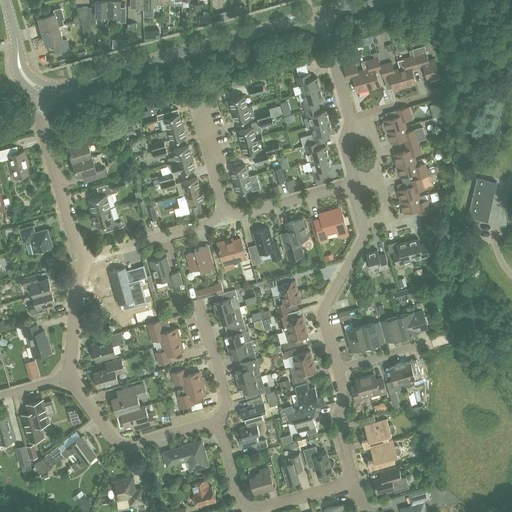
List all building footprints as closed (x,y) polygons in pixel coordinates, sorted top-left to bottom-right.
[(108,15),(107,0),(95,0),(96,7),(77,7),(83,28),(90,28),(90,22),(96,22),(96,15),(108,15)] [(120,0),(107,0),(108,15),(120,15),(120,22),(126,22),(126,11),(120,11),(120,0)] [(163,5),(162,0),(143,0),(144,8),(143,8),(143,16),(154,16),(154,7),(152,7),(152,5),(161,5),(161,10),(163,10),(163,5)] [(197,9),(197,3),(190,3),(189,9),(187,9),(186,16),(195,16),(195,9),(197,9)] [(59,25),(59,26),(65,24),(63,19),(65,18),(62,6),(53,9),(54,12),(45,15),(44,12),(38,14),(39,17),(38,17),(42,30),(59,25)] [(221,20),(229,17),(227,10),(219,13),(221,20)] [(63,39),(59,26),(59,25),(42,30),(46,44),(63,39)] [(397,29),(400,36),(407,34),(405,27),(397,29)] [(156,38),(160,37),(159,29),(143,30),(144,41),(156,38)] [(429,60),(426,53),(424,45),(412,49),(414,56),(415,56),(418,68),(424,66),(428,80),(440,77),(435,59),(429,60)] [(92,52),(93,56),(97,55),(103,53),(106,52),(105,48),(102,49),(101,46),(95,48),(96,51),(92,52)] [(398,60),(400,69),(405,87),(417,84),(413,70),(418,68),(415,56),(414,56),(403,59),(398,60)] [(382,70),(381,66),(380,66),(378,58),(367,61),(369,69),(364,71),(369,89),(380,86),(376,72),(382,70)] [(294,62),(296,68),(306,65),(305,59),(294,62)] [(405,87),(400,69),(395,70),(393,62),(381,66),(382,70),(384,78),(390,76),(394,90),(405,87)] [(369,89),(364,71),(358,72),(356,64),(345,67),(348,80),(354,79),(357,92),(369,89)] [(302,92),(320,87),(317,77),(309,79),(308,73),(296,77),(298,85),(300,85),(302,92)] [(266,87),(265,84),(263,84),(249,88),(251,95),(265,91),(264,88),(266,87)] [(305,109),(317,106),(315,100),(323,98),(320,87),(302,92),(304,101),(302,101),(305,109)] [(231,111),(247,106),(244,94),(229,99),(231,105),(230,105),(231,111)] [(167,129),(183,124),(182,119),(180,120),(179,113),(169,116),(167,111),(157,114),(154,103),(147,105),(148,110),(142,112),(143,118),(145,125),(159,121),(158,120),(164,119),(167,129)] [(247,106),(231,111),(233,115),(234,115),(236,122),(250,118),(251,118),(255,116),(252,105),(247,106)] [(306,127),(329,120),(326,110),(318,112),(317,106),(305,109),(307,117),(304,118),(306,127)] [(388,132),(407,127),(405,121),(413,119),(409,107),(397,111),(399,117),(385,121),(383,122),(382,124),(384,130),(386,131),(388,130),(388,132)] [(258,120),(272,116),(270,110),(256,113),(258,120)] [(261,127),(274,124),(272,116),(258,120),(258,121),(260,127),(261,127)] [(314,142),(316,142),(326,139),(325,133),(332,131),(329,120),(306,127),(311,126),(314,134),(312,134),(314,142)] [(238,137),(240,142),(262,136),(261,132),(262,132),(261,127),(260,127),(258,121),(252,123),(253,126),(238,130),(239,137),(238,137)] [(183,124),(167,129),(158,132),(159,138),(169,135),(170,141),(185,137),(183,130),(185,130),(183,124)] [(125,129),(127,135),(135,133),(133,126),(125,129)] [(407,145),(419,142),(419,140),(426,138),(423,127),(408,131),(407,127),(388,132),(386,132),(385,134),(387,140),(389,141),(391,141),(391,143),(405,139),(407,145)] [(91,156),(87,142),(96,139),(94,132),(72,138),(74,145),(68,147),(72,161),(91,156)] [(262,136),(240,142),(241,148),(243,147),(244,154),(259,150),(257,143),(264,141),(262,136)] [(152,151),(166,147),(164,140),(150,144),(152,151)] [(280,146),(279,142),(265,146),(267,153),(281,149),(281,148),(282,148),(282,145),(280,146)] [(311,160),(328,156),(326,145),(318,147),(316,142),(314,142),(304,145),(307,154),(309,153),(311,160)] [(398,166),(416,161),(414,155),(422,153),(419,142),(407,145),(409,151),(395,155),(398,165),(398,166)] [(171,163),(192,157),(191,152),(190,152),(188,146),(173,150),(175,156),(167,158),(169,163),(171,163)] [(15,153),(13,147),(0,150),(0,161),(9,158),(14,177),(30,173),(24,150),(15,153)] [(154,158),(168,154),(166,147),(152,151),(154,158)] [(256,164),(269,160),(267,153),(254,157),(256,164)] [(91,156),(72,161),(76,175),(82,174),(84,181),(106,174),(104,167),(95,170),(91,156)] [(98,157),(100,165),(107,164),(106,156),(98,157)] [(328,156),(311,160),(306,162),(308,171),(311,170),(313,178),(325,174),(324,169),(331,166),(328,156)] [(161,182),(175,178),(174,174),(179,172),(179,173),(194,169),(192,162),(194,162),(192,157),(171,163),(173,172),(159,176),(161,182)] [(414,180),(423,177),(429,176),(428,175),(438,172),(436,166),(426,168),(425,164),(417,166),(416,161),(398,166),(398,165),(396,166),(395,168),(396,174),(398,175),(400,174),(401,177),(415,174),(416,179),(414,180)] [(232,181),(248,176),(245,164),(230,169),(231,175),(230,175),(232,181)] [(277,183),(284,181),(281,167),(273,169),(277,183)] [(248,176),(232,181),(233,186),(235,186),(236,191),(251,187),(252,191),(261,188),(257,173),(248,176)] [(469,216),(488,221),(497,181),(478,176),(469,216)] [(179,195),(185,193),(201,189),(200,184),(199,184),(197,177),(181,182),(176,183),(177,186),(179,195)] [(402,202),(420,197),(418,191),(426,189),(423,177),(414,180),(411,181),(413,186),(399,190),(402,202)] [(91,212),(110,207),(106,195),(118,192),(117,189),(127,185),(125,178),(110,182),(110,183),(97,187),(99,195),(88,198),(90,203),(88,203),(91,212)] [(175,178),(161,182),(163,190),(177,186),(175,178)] [(201,189),(185,193),(190,213),(202,210),(199,201),(203,200),(201,194),(202,193),(201,189)] [(420,197),(402,202),(405,213),(419,209),(421,215),(433,212),(430,200),(422,203),(420,197)] [(141,216),(148,214),(145,198),(137,200),(141,216)] [(150,219),(158,217),(154,204),(147,206),(150,219)] [(110,207),(91,212),(92,218),(94,218),(96,226),(105,223),(107,231),(122,226),(121,221),(117,221),(113,220),(110,207)] [(339,215),(337,209),(318,214),(321,222),(316,224),(320,238),(320,242),(329,240),(327,234),(337,231),(339,237),(347,235),(342,214),(339,215)] [(290,260),(303,256),(300,246),(298,240),(307,237),(302,218),(286,223),(290,237),(284,238),(287,249),(290,260)] [(35,232),(33,225),(20,229),(24,243),(30,241),(34,253),(53,248),(47,228),(35,232)] [(273,242),(269,227),(253,232),(259,254),(269,251),(272,261),(283,258),(278,240),(273,242)] [(246,258),(240,237),(229,240),(228,239),(217,242),(224,264),(246,258)] [(408,242),(413,259),(421,257),(421,259),(430,256),(426,242),(420,244),(418,239),(408,242)] [(405,261),(413,259),(408,242),(397,245),(399,250),(393,251),(397,266),(406,263),(405,261)] [(258,256),(255,245),(248,246),(251,258),(253,265),(263,262),(261,255),(258,256)] [(205,257),(202,246),(194,248),(195,251),(186,253),(191,271),(200,268),(201,271),(214,267),(211,256),(205,257)] [(379,255),(377,250),(367,253),(372,270),(380,268),(381,270),(390,268),(386,253),(379,255)] [(172,272),(167,256),(150,261),(156,282),(167,279),(169,287),(183,283),(180,270),(172,272)] [(126,267),(110,272),(118,303),(121,302),(134,298),(135,305),(146,302),(139,280),(147,278),(146,275),(143,265),(126,270),(126,267)] [(33,295),(52,290),(48,277),(38,280),(36,273),(22,278),(25,289),(31,288),(33,295)] [(280,294),(298,289),(295,279),(282,283),(281,277),(269,281),(271,287),(278,285),(280,294)] [(405,277),(399,279),(401,288),(407,286),(405,277)] [(150,279),(143,280),(145,291),(152,290),(150,279)] [(221,283),(220,279),(218,279),(219,283),(205,287),(208,296),(224,292),(221,282),(221,283)] [(192,285),(196,296),(201,294),(197,283),(192,285)] [(216,311),(240,305),(235,288),(228,290),(230,296),(213,301),(216,311)] [(298,289),(280,294),(273,296),(276,307),(278,313),(298,307),(297,301),(301,300),(298,289)] [(52,290),(33,295),(35,303),(30,304),(33,316),(47,312),(45,305),(55,302),(52,290)] [(372,297),(365,299),(366,304),(367,306),(374,304),(372,297)] [(379,314),(385,312),(383,304),(377,306),(379,314)] [(240,305),(216,311),(219,322),(224,321),(233,318),(235,325),(244,322),(240,305)] [(338,312),(341,321),(351,318),(348,309),(338,312)] [(403,336),(420,332),(418,325),(416,324),(417,322),(424,320),(425,319),(423,310),(414,312),(398,317),(403,336)] [(288,330),(305,325),(302,313),(289,316),(288,312),(276,316),(278,321),(279,327),(287,325),(288,330)] [(386,341),(403,336),(398,317),(381,321),(386,341)] [(162,344),(180,338),(177,327),(163,331),(160,319),(148,322),(153,340),(161,338),(162,344)] [(5,323),(3,320),(0,320),(0,329),(12,326),(10,322),(5,323)] [(224,335),(228,346),(252,340),(249,330),(246,330),(244,322),(235,325),(237,332),(228,334),(224,335)] [(363,326),(369,348),(377,346),(377,343),(385,341),(379,322),(363,326)] [(39,331),(37,324),(22,328),(24,336),(28,335),(34,357),(51,352),(48,339),(47,339),(44,330),(39,331)] [(305,325),(288,330),(284,331),(287,341),(283,342),(285,348),(297,344),(295,339),(308,335),(305,325)] [(360,350),(369,348),(363,326),(346,331),(351,350),(359,348),(360,350)] [(123,338),(121,331),(109,334),(111,340),(93,345),(97,360),(116,354),(113,345),(124,342),(127,342),(125,337),(123,338)] [(180,338),(162,344),(164,349),(156,351),(159,363),(171,359),(169,354),(184,349),(180,338)] [(252,340),(228,346),(230,356),(240,354),(242,361),(256,357),(254,347),(252,340)] [(290,366),(313,360),(310,350),(297,354),(295,348),(284,351),(286,357),(287,357),(290,366)] [(259,369),(257,358),(256,357),(242,361),(243,367),(235,370),(238,381),(261,374),(259,369)] [(115,373),(124,370),(121,358),(106,362),(107,368),(94,372),(98,386),(117,380),(115,373)] [(30,362),(35,379),(44,376),(39,359),(30,362)] [(313,360),(290,366),(292,373),(293,377),(291,378),(293,384),(308,379),(306,373),(316,370),(313,360)] [(399,362),(405,382),(415,379),(416,381),(423,379),(419,367),(413,369),(411,361),(405,363),(404,361),(399,362)] [(395,385),(405,382),(399,362),(396,363),(394,366),(389,367),(393,381),(386,382),(390,394),(397,392),(395,385)] [(185,387),(203,382),(199,371),(186,375),(184,368),(172,372),(176,384),(184,381),(185,387)] [(261,374),(238,381),(241,391),(254,388),(256,394),(266,391),(264,385),(263,380),(261,374)] [(365,376),(370,394),(379,391),(380,395),(387,393),(382,378),(377,379),(375,374),(365,376)] [(361,396),(370,394),(365,376),(356,379),(357,385),(352,386),(356,402),(362,400),(361,396)] [(203,382),(185,387),(186,388),(178,390),(179,395),(182,406),(194,403),(192,397),(206,393),(203,382)] [(316,406),(316,407),(326,404),(323,396),(318,397),(315,386),(310,388),(308,382),(296,385),(298,392),(301,402),(296,404),(298,411),(316,406)] [(138,406),(136,399),(138,399),(138,397),(146,395),(143,383),(124,388),(126,394),(112,398),(116,413),(121,411),(138,406)] [(386,409),(393,407),(390,394),(387,395),(389,401),(385,402),(386,409)] [(263,415),(262,412),(266,411),(264,404),(262,396),(247,400),(249,407),(239,409),(242,417),(245,416),(247,425),(247,426),(257,423),(265,421),(263,415)] [(44,403),(43,399),(27,403),(29,412),(21,414),(29,442),(45,437),(41,424),(50,421),(48,415),(56,412),(52,400),(44,403)] [(138,406),(121,411),(125,424),(138,420),(140,427),(154,423),(153,420),(158,418),(156,410),(147,413),(146,411),(144,411),(142,405),(138,406)] [(318,414),(316,407),(316,406),(298,411),(288,414),(282,416),(283,421),(289,419),(290,422),(295,420),(298,432),(306,430),(307,435),(317,432),(316,427),(313,415),(318,414)] [(80,422),(76,407),(66,410),(71,424),(80,422)] [(0,442),(15,438),(9,416),(0,418),(0,442)] [(389,441),(387,435),(391,434),(394,433),(395,431),(396,429),(395,427),(393,425),(391,424),(389,425),(387,418),(364,425),(367,434),(362,435),(363,439),(362,439),(364,448),(370,447),(389,441)] [(259,432),(257,423),(247,426),(247,425),(240,427),(242,437),(239,438),(242,446),(251,444),(252,450),(268,446),(266,439),(259,441),(257,433),(259,432)] [(97,455),(82,435),(60,451),(65,458),(72,452),(77,459),(75,460),(76,461),(71,465),(75,471),(97,455)] [(208,465),(201,440),(184,445),(184,447),(164,452),(168,465),(188,459),(191,470),(208,465)] [(389,441),(370,447),(374,459),(368,460),(370,469),(395,462),(393,456),(397,455),(400,454),(401,452),(402,450),(401,448),(399,446),(397,445),(395,446),(393,440),(389,441)] [(27,446),(30,459),(39,456),(35,443),(27,446)] [(30,459),(27,446),(26,444),(15,447),(20,465),(22,465),(25,479),(34,476),(30,463),(31,462),(30,459)] [(318,455),(316,445),(303,449),(309,468),(315,466),(318,475),(332,471),(327,452),(318,455)] [(287,484),(300,480),(298,471),(304,469),(300,453),(288,457),(290,463),(282,465),(287,484)] [(41,474),(54,465),(46,455),(33,463),(41,474)] [(402,477),(399,466),(379,472),(381,478),(374,480),(377,494),(393,489),(394,492),(409,487),(406,476),(402,477)] [(254,493),(275,488),(269,467),(260,470),(261,472),(256,473),(257,475),(250,477),(254,493)] [(135,488),(133,476),(113,480),(116,500),(128,498),(130,505),(146,503),(143,487),(142,487),(135,488)] [(209,487),(207,479),(192,484),(194,491),(193,491),(197,506),(216,501),(215,496),(216,494),(215,490),(213,489),(212,486),(209,487)] [(402,511),(426,511),(423,501),(431,499),(428,488),(408,493),(411,505),(401,508),(402,511)] [(345,511),(343,503),(326,508),(326,511),(345,511)]
